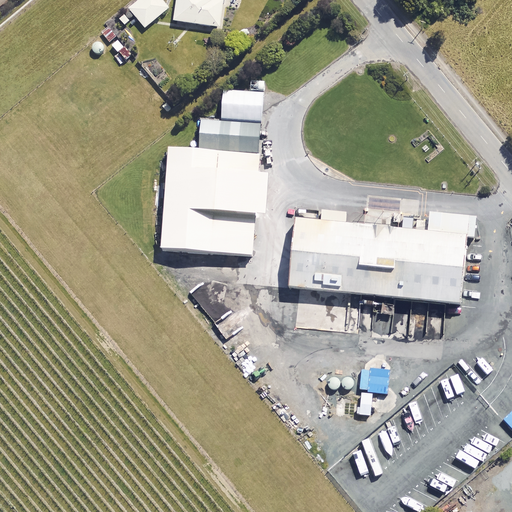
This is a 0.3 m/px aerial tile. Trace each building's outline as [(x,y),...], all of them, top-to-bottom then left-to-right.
[(168,8),(160,0),(138,0),(128,9),(134,16),(144,29),(153,22),(168,8)] [(175,0),(173,22),(218,28),(222,2),(211,0),(175,0)] [(97,54),(101,53),(104,50),(104,46),(102,43),(98,41),(95,42),(92,45),(92,49),(94,52),(97,54)] [(253,149),(163,138),(151,244),(241,254),(253,149)] [(455,234),(283,219),(277,285),(449,301),(455,234)] [(369,416),(371,392),(360,391),(358,415),(369,416)]
